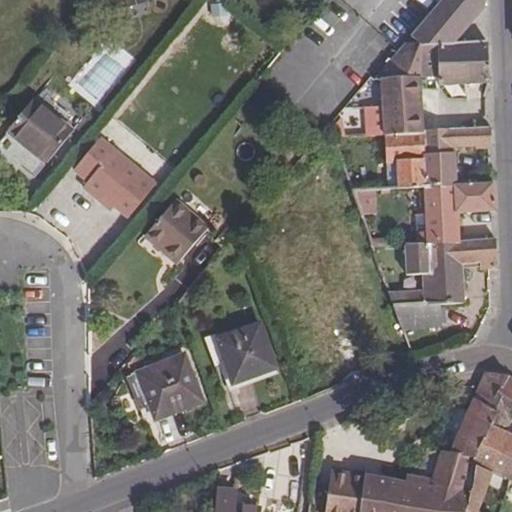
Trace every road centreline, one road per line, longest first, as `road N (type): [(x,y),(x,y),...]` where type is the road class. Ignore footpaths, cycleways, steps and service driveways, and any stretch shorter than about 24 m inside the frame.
road 1 (tertiary): [(60,511),(454,363),(496,358)]
road 2 (residential): [(496,0),(507,315),(496,358)]
road 3 (residential): [(0,228),(52,255),(63,272),(73,490),(58,511)]
